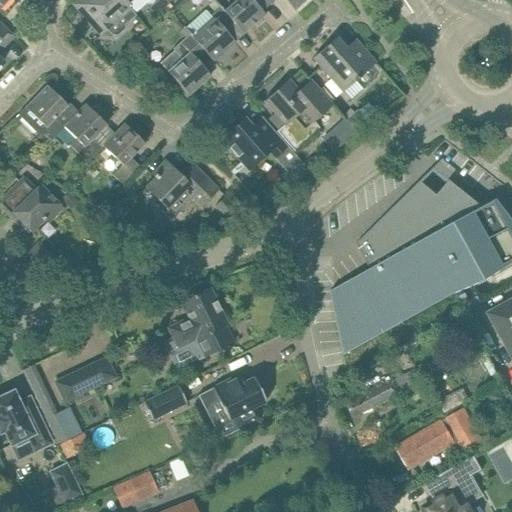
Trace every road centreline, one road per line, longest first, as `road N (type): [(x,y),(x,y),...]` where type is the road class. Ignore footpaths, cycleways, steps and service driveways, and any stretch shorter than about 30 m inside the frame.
road 1 (residential): [(48,52),(168,131),(329,14)]
road 2 (residential): [(374,511),(324,403),(303,329),(296,248)]
road 3 (residential): [(32,319),(243,248),(296,248)]
road 4 (residential): [(296,248),(306,205),(399,133)]
